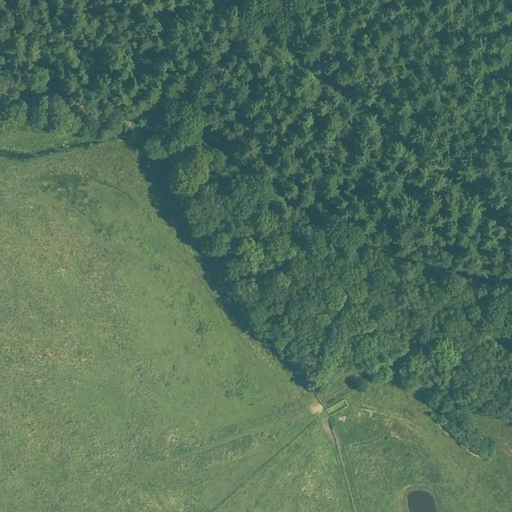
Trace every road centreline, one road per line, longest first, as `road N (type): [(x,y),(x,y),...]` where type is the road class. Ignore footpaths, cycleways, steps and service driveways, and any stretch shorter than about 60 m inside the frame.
road 1 (unclassified): [(511,222),(237,0)]
road 2 (track): [(130,115),(168,96),(274,0)]
road 3 (track): [(511,455),(395,354)]
road 4 (track): [(0,94),(92,117),(130,115)]
road 5 (track): [(511,294),(395,354)]
